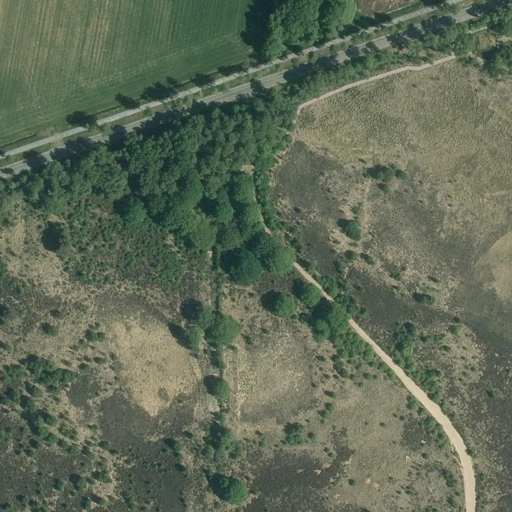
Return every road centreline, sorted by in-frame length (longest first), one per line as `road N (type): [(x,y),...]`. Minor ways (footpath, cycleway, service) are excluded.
road 1 (tertiary): [(0,174),(509,0)]
road 2 (track): [(468,511),(469,466),(452,428),(265,229),(254,202),(253,150)]
